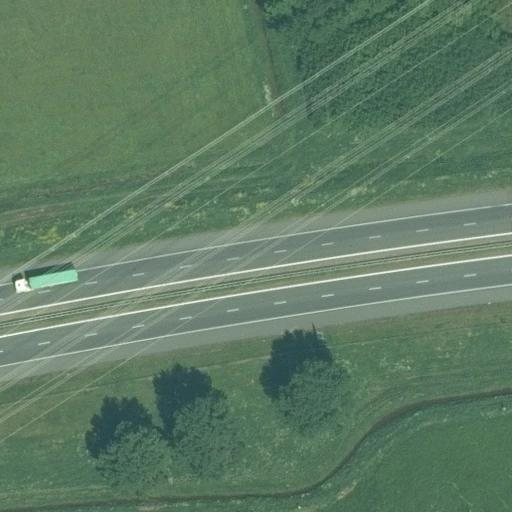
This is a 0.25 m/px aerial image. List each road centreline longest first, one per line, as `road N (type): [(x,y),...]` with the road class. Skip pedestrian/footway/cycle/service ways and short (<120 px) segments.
road 1 (motorway): [(0,354),(511,272)]
road 2 (motorway): [(511,221),(0,302)]
